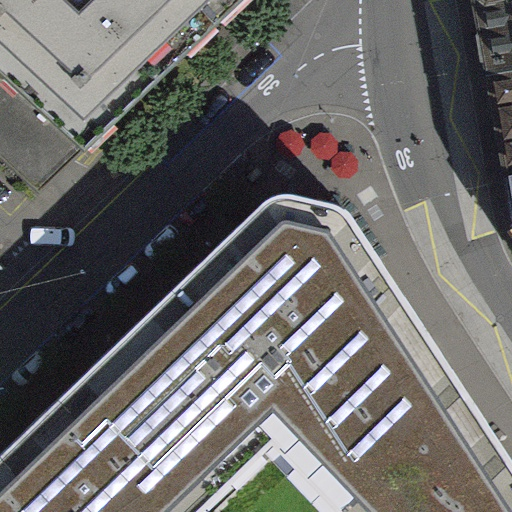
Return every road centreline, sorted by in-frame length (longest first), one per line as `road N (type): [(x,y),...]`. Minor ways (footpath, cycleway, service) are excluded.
road 1 (residential): [(348,0),(0,325)]
road 2 (residential): [(410,0),(444,202),(511,316)]
